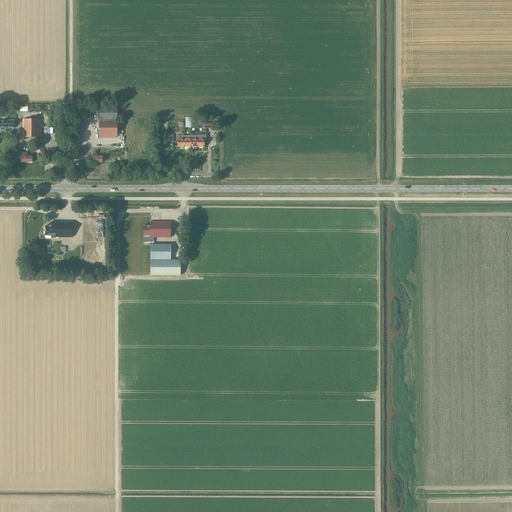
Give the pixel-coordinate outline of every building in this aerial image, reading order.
[(99,114),(99,138),(117,138),(117,114),(117,107),(99,107),(99,114)] [(91,119),(91,109),(79,109),(79,119),(91,119)] [(7,127),(15,127),(15,120),(9,120),(9,121),(0,120),(0,127),(7,128),(7,127)] [(22,120),(22,137),(40,137),(40,120),(22,120)] [(204,147),(204,140),(206,140),(206,135),(197,135),(197,139),(197,147),(204,147)] [(41,145),(34,149),(41,158),(47,154),(41,145)] [(102,163),(102,157),(97,157),(97,152),(93,152),(93,157),(91,157),(91,162),(102,163)] [(26,156),(26,153),(16,153),(16,158),(21,158),(21,162),(32,162),(32,156),(26,156)] [(72,237),(72,222),(51,222),(51,226),(45,226),(45,235),(51,235),(51,237),(72,237)] [(170,238),(170,222),(150,222),(150,226),(143,226),(143,236),(149,236),(149,238),(170,238)] [(171,245),(150,245),(150,275),(181,275),(181,260),(171,260),(171,245)]
